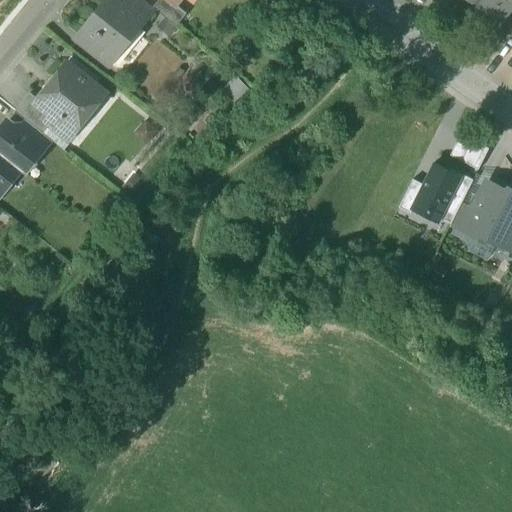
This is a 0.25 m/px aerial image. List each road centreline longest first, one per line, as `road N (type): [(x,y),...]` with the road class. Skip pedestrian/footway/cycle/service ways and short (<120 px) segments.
road 1 (track): [(376,16),(338,91),(193,207),(0,396)]
road 2 (track): [(52,511),(103,439),(172,312),(193,207)]
road 3 (unclassified): [(353,0),(511,111)]
